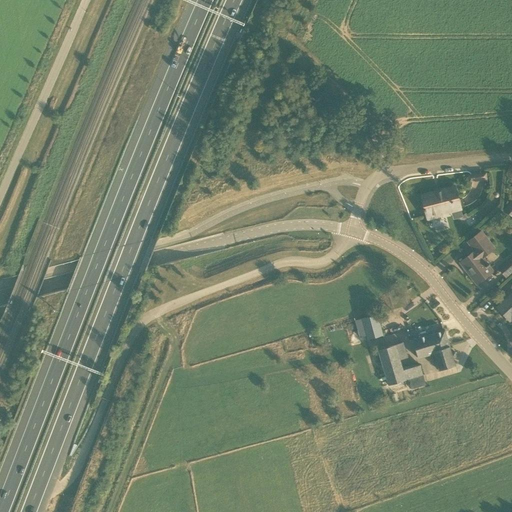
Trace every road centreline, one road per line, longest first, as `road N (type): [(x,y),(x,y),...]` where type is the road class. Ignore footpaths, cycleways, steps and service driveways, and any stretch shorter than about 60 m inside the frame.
road 1 (motorway): [(206,0),(0,511)]
road 2 (motorway): [(29,511),(234,0)]
road 3 (unclassified): [(0,296),(291,227),(352,232)]
road 4 (residential): [(511,374),(411,262),(352,232)]
road 5 (unclassified): [(0,195),(87,0)]
road 6 (unclassified): [(388,174),(378,141),(348,99),(297,50)]
road 7 (residential): [(511,157),(388,174)]
